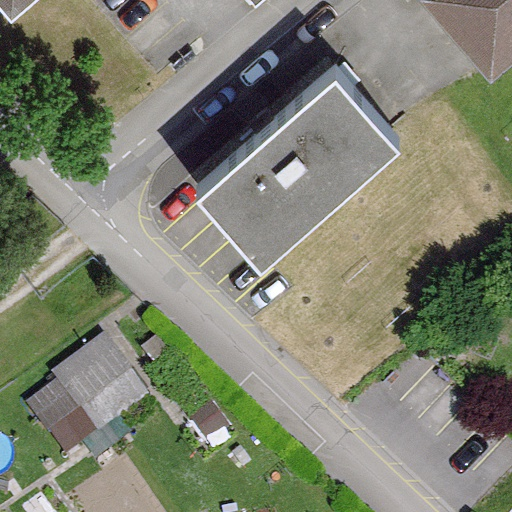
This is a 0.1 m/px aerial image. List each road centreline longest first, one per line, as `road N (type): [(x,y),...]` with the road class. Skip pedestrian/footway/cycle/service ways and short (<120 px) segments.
road 1 (residential): [(419,511),(85,209)]
road 2 (residential): [(85,209),(331,0)]
road 3 (residential): [(85,209),(0,111)]
